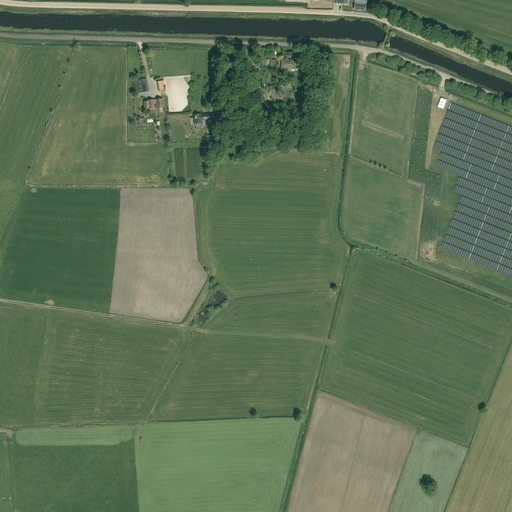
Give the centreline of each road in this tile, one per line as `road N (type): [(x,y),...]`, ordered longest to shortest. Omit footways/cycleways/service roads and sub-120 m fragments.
road 1 (track): [(511,72),(368,15),(0,1)]
road 2 (unclassified): [(0,34),(365,48),(511,102)]
road 3 (track): [(198,330),(0,299)]
